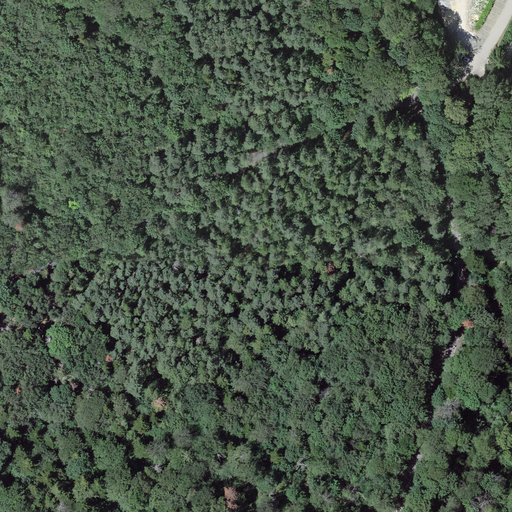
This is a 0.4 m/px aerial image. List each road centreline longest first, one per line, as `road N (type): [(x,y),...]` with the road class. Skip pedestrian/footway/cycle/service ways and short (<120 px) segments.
road 1 (unclassified): [(0,291),(309,133),(384,105),(425,101)]
road 2 (unclassified): [(403,511),(452,339),(459,282),(446,174),(425,101)]
road 3 (unclassified): [(425,101),(494,38),(511,1)]
